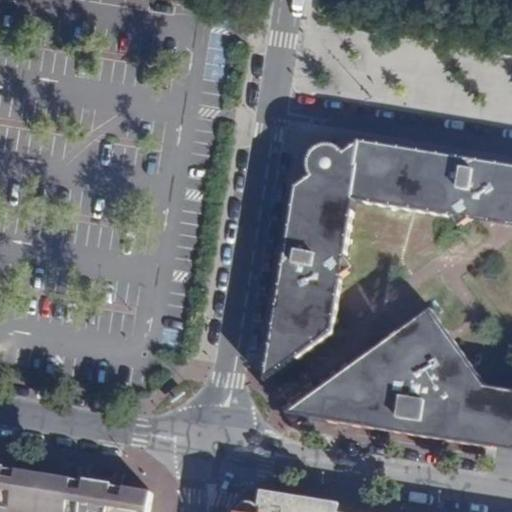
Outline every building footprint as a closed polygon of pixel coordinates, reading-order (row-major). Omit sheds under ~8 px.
[(270,376),(273,379),(278,376),(335,335),(340,308),(335,307),(337,291),(333,286),(355,270),(348,260),(357,202),(453,218),(461,228),(472,221),(511,192),(511,166),(363,142),(362,143),(358,167),(352,166),(352,163),(351,160),(349,157),(347,154),(346,153),(344,151),(339,148),(335,147),(329,147),(322,149),(316,154),(312,163),(311,169),(312,173),(314,178),(316,180),(318,183),(322,185),(324,186),(323,193),(298,189),(297,189),(268,372),(270,376)] [(358,167),(362,143),(347,154),(349,157),(351,160),(352,163),(352,166),(358,167)] [(316,180),(314,178),(298,189),(323,193),(324,186),(322,185),(318,183),(316,180)] [(486,223),(511,227),(511,192),(472,221),(486,223)] [(432,359),(456,341),(434,310),(403,333),(421,357),(426,357),(432,359)] [(301,418),(474,446),(496,450),(502,414),(498,414),(500,402),(490,388),(456,341),(432,359),(426,357),(421,357),(403,333),(369,358),(299,408),(295,410),(298,414),(301,418)] [(502,414),(496,450),(511,452),(511,391),(490,388),(500,402),(498,414),(502,414)] [(0,511),(151,511),(154,494),(113,487),(85,483),(4,470),(0,468),(0,511)] [(242,511),(332,511),(342,508),(343,504),(264,493),(261,510),(259,507),(255,506),(255,505),(249,505),(246,507),(242,511)]
